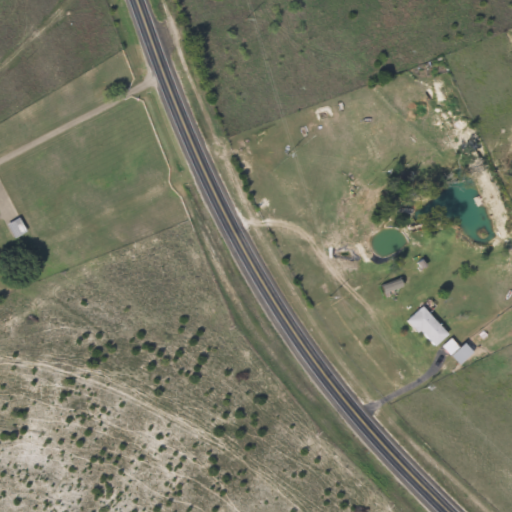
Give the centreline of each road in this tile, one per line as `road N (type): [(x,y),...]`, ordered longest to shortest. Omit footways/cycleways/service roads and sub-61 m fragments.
road 1 (primary): [(455,511),(392,453),(259,269),(204,172),(139,0)]
road 2 (residential): [(204,172),(76,228),(6,193),(5,143),(30,112),(165,73)]
